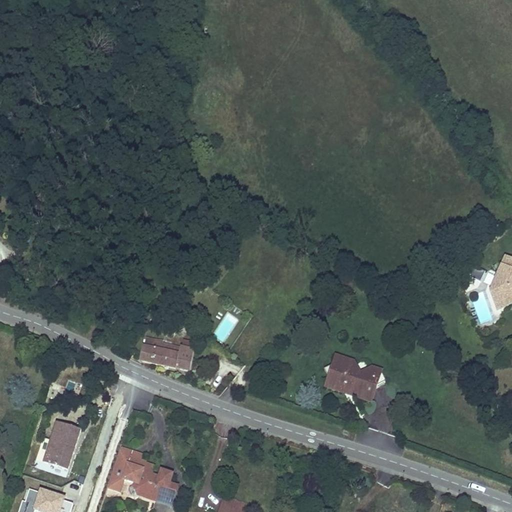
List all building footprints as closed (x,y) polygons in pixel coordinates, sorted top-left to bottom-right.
[(511,257),(507,256),(494,292),(501,312),(511,307),(511,257)] [(228,314),(213,336),(222,342),(237,320),(228,314)] [(144,348),(143,348),(139,366),(189,376),(194,353),(181,351),(180,350),(179,355),(173,354),(175,347),(162,345),(162,342),(146,339),(144,348)] [(181,351),(194,353),(195,345),(183,342),(181,351)] [(346,364),(343,374),(354,370),(356,379),(367,375),(371,384),(381,380),(387,395),(397,392),(393,380),(346,364)] [(354,370),(343,374),(347,385),(338,389),(337,398),(346,398),(355,403),(362,402),(364,407),(371,405),(372,410),(381,412),(387,395),(381,380),(371,384),(367,375),(356,379),(354,370)] [(338,389),(347,385),(343,374),(334,378),(338,389)] [(81,431),(58,424),(45,466),(69,473),(74,455),(68,453),(71,443),(77,445),(81,431)] [(77,445),(71,443),(68,453),(74,455),(77,445)] [(139,457),(120,452),(116,464),(135,469),(137,463),(139,457)] [(135,469),(116,464),(108,492),(116,495),(120,482),(131,486),(130,488),(129,488),(126,490),(125,493),(128,498),(131,499),(134,497),(134,496),(153,502),(154,499),(171,504),(176,487),(166,484),(167,481),(156,478),(150,475),(152,467),(137,463),(135,469)] [(169,475),(158,471),(156,478),(167,481),(169,475)] [(70,511),(73,502),(65,499),(66,494),(52,491),(53,484),(41,481),(39,490),(26,487),(19,511),(70,511)] [(88,511),(91,504),(83,501),(79,511),(88,511)] [(246,511),(248,506),(232,501),(228,511),(246,511)]
